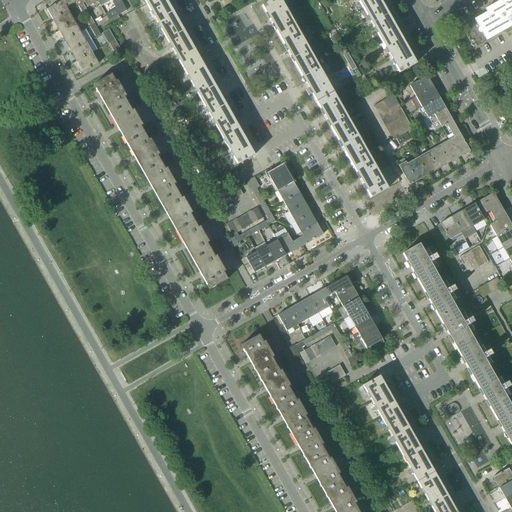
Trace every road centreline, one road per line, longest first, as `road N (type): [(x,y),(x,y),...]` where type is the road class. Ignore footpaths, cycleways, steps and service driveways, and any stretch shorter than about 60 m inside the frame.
road 1 (residential): [(199,331),(14,1)]
road 2 (residential): [(366,237),(442,372),(417,395),(483,511)]
road 3 (residential): [(193,0),(254,109),(288,103),(366,237)]
road 4 (residential): [(301,511),(199,331)]
road 5 (residential): [(366,237),(199,331)]
road 6 (unclassified): [(501,161),(421,21)]
road 7 (residential): [(501,161),(366,237)]
